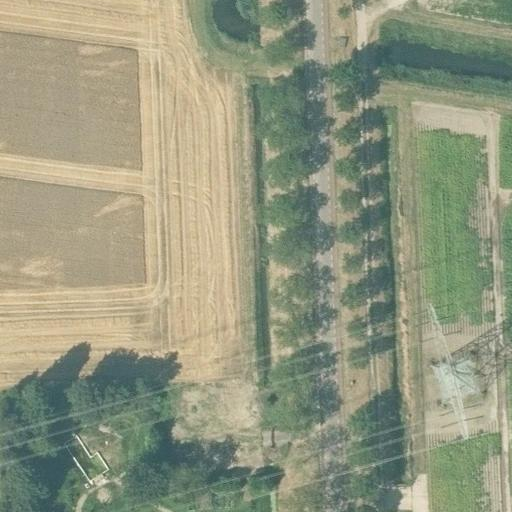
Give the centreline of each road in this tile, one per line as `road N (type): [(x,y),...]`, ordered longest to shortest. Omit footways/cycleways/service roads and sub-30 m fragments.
road 1 (track): [(387,511),(355,0)]
road 2 (secondary): [(334,511),(313,0)]
